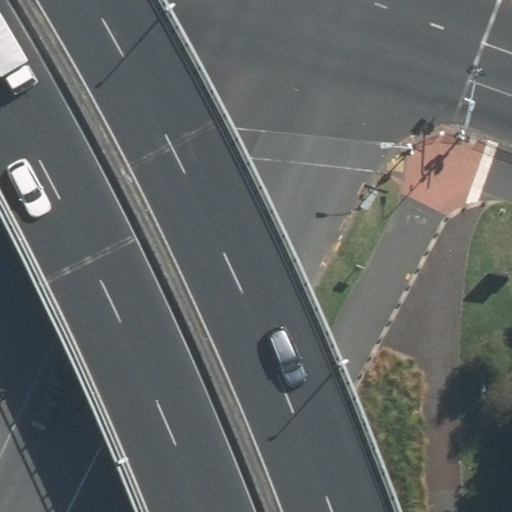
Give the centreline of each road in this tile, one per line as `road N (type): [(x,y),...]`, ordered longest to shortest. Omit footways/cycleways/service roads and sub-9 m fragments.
road 1 (motorway): [(82,0),(220,257),(323,511)]
road 2 (secondary): [(67,511),(302,9)]
road 3 (motorway): [(0,93),(155,397),(197,511)]
road 4 (primary): [(511,78),(302,9)]
